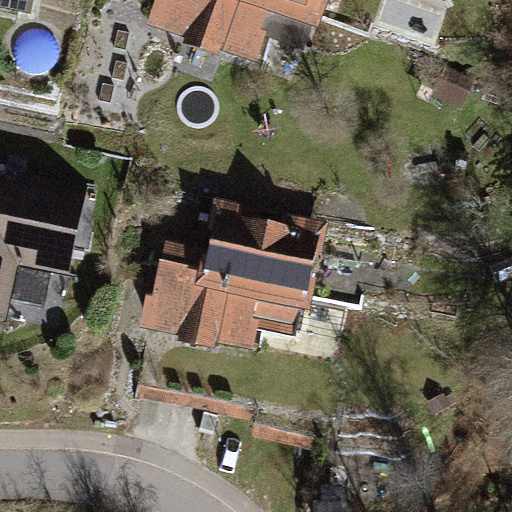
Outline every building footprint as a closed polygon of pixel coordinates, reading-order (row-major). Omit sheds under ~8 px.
[(32,0),(0,0),(0,14),(29,20),(32,0)] [(153,0),(144,30),(252,65),(262,33),(310,53),(327,0),(153,0)] [(29,186),(0,179),(0,317),(7,319),(11,300),(43,307),(50,276),(69,280),(89,184),(32,172),(29,186)] [(203,252),(161,244),(149,303),(143,302),(137,332),(176,339),(175,346),(213,353),(215,347),(253,354),(257,331),(291,337),(296,310),(307,312),(324,227),(213,205),(203,252)] [(341,511),(341,487),(323,488),(324,504),(313,505),(312,511),(341,511)]
